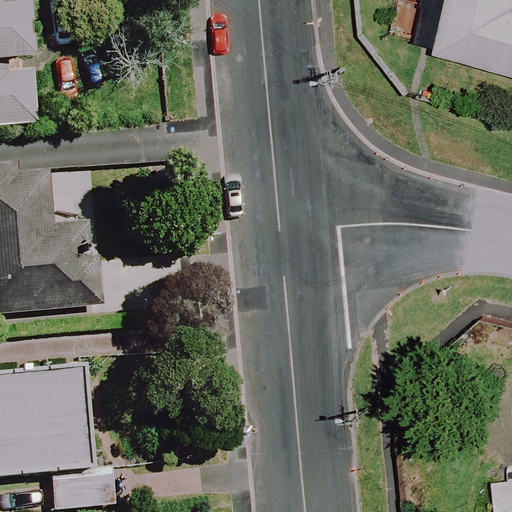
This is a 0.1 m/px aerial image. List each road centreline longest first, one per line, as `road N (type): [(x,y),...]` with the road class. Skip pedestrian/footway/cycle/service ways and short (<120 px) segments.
road 1 (tertiary): [(307,511),(281,229)]
road 2 (residential): [(511,239),(405,223),(281,229)]
road 3 (tertiary): [(281,229),(258,0)]
